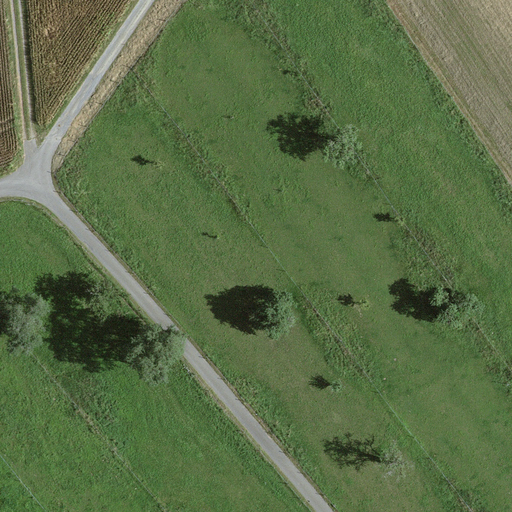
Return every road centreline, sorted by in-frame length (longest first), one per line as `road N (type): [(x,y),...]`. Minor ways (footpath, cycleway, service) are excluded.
road 1 (track): [(152,0),(33,177)]
road 2 (track): [(17,0),(33,177)]
